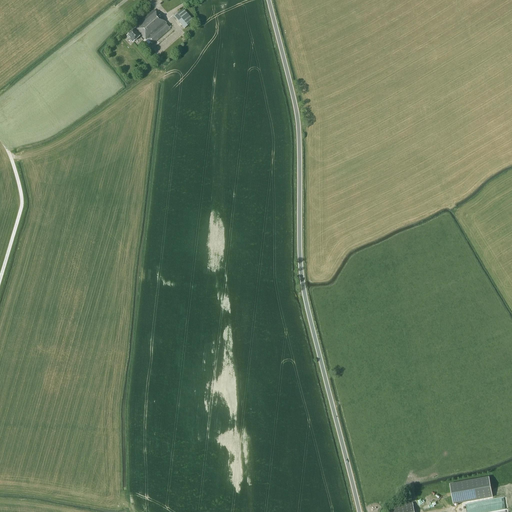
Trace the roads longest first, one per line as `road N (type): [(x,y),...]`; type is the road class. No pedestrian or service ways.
road 1 (unclassified): [(359,511),(301,280),(297,124),(268,0)]
road 2 (track): [(0,140),(22,197),(0,276)]
